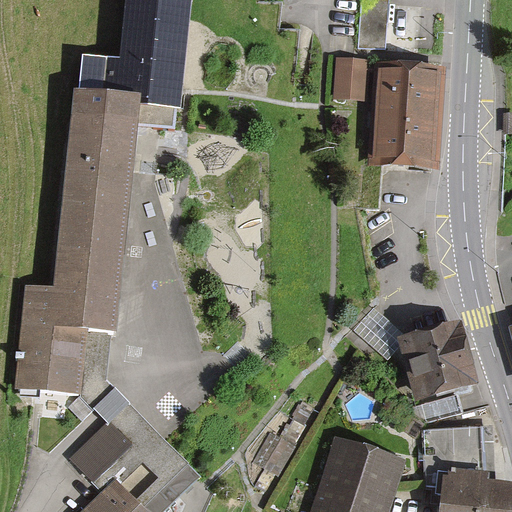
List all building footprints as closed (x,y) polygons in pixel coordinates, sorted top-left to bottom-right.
[(65,168),(132,176),(139,113),(150,115),(179,118),(192,0),(127,0),(121,60),(83,55),(79,90),(74,90),(65,168)] [(367,66),(338,65),(336,103),(365,105),(367,66)] [(445,73),(383,68),(375,169),(438,174),(445,73)] [(116,334),(132,176),(65,168),(53,289),(26,286),(14,389),(81,397),(89,331),(116,334)] [(460,327),(404,341),(420,406),(476,392),(460,327)] [(132,453),(110,431),(73,468),(96,491),(132,453)] [(485,436),(425,437),(427,491),(444,492),(441,511),(511,511),(511,489),(490,487),(485,436)] [(390,511),(406,468),(340,445),(316,511),(390,511)] [(96,511),(139,511),(118,491),(96,511)]
